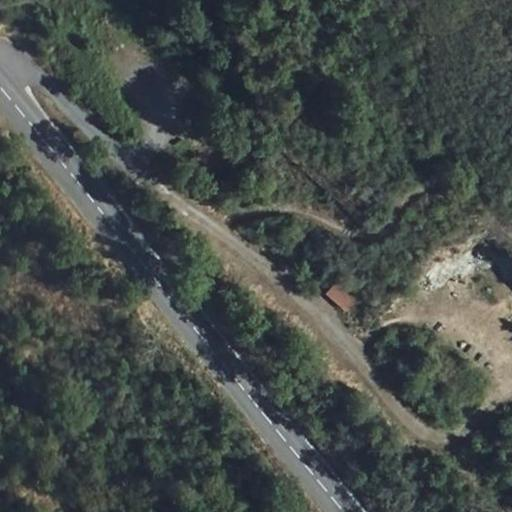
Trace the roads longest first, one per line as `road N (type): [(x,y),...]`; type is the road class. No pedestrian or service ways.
road 1 (track): [(0,64),(28,73),(127,167),(293,297),(417,443),(473,431),(509,385)]
road 2 (secondary): [(346,511),(0,91)]
